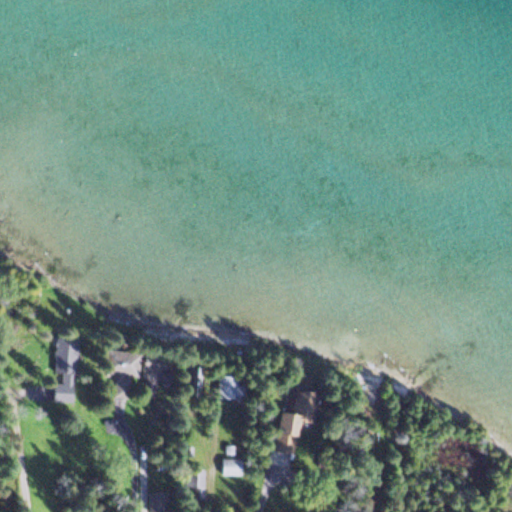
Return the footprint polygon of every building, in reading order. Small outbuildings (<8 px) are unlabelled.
[(69,368),(72,338),(54,336),(50,365),(69,368)] [(110,387),(129,388),(130,376),(137,377),(139,351),(103,348),(101,372),(112,373),(110,387)] [(68,380),(49,380),(49,400),(68,400),(68,380)] [(214,396),(229,396),(229,383),(214,383),(214,396)] [(291,453),(299,415),(309,417),(313,396),(287,391),(283,412),(275,410),(267,448),(291,453)] [(236,459),(217,459),(217,474),(236,474),(236,459)] [(187,499),(201,499),(201,467),(178,467),(178,487),(187,487),(187,499)]
